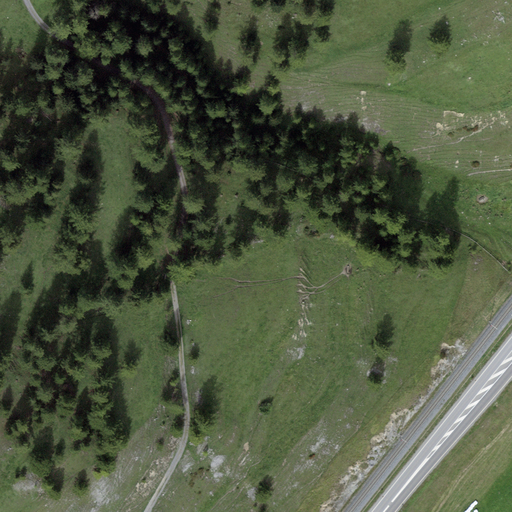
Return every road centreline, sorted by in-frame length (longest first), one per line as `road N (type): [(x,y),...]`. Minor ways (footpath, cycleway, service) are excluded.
road 1 (track): [(29,0),(49,37),(152,98),(178,189),(169,240),(187,422),(148,511)]
road 2 (primary): [(511,355),(383,511)]
